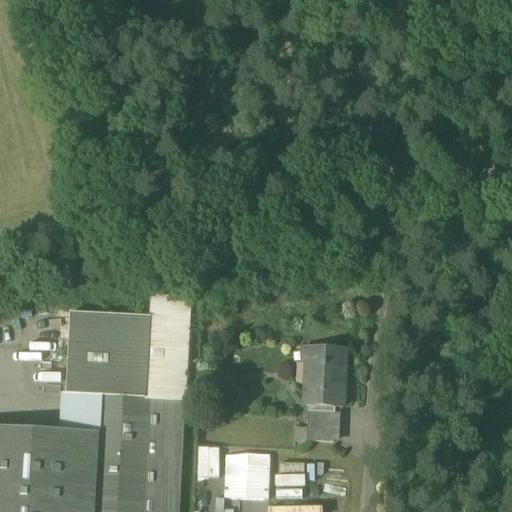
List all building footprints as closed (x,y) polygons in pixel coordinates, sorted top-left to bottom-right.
[(65,435),(0,431),(0,511),(178,511),(188,301),(152,299),(151,319),(71,315),(65,435)] [(346,351),(303,349),(303,351),(308,351),(305,407),(343,409),(346,351)] [(229,374),(210,384),(221,405),(235,398),(233,393),(237,391),(229,374)] [(335,414),(308,413),(307,443),(334,444),(335,414)] [(220,476),(220,446),(196,446),(195,476),(220,476)] [(269,499),(270,453),(223,452),(222,498),(269,499)]
